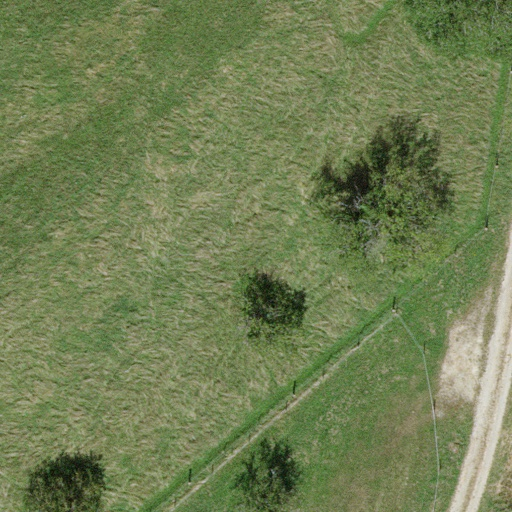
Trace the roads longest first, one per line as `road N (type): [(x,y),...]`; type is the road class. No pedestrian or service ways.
road 1 (track): [(452,511),(485,423),(511,251)]
road 2 (track): [(493,377),(427,384),(339,511)]
